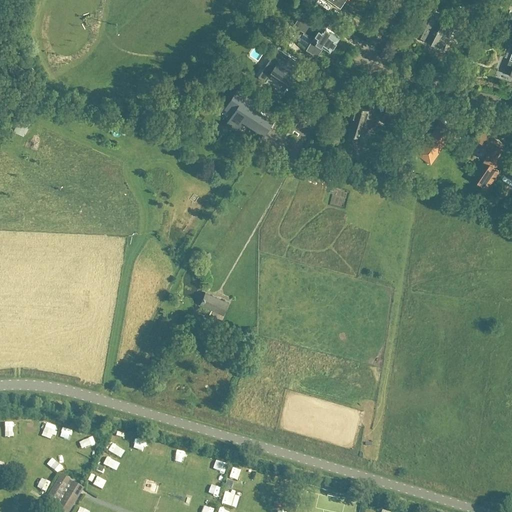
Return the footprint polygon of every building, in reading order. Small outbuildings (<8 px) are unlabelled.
[(327,0),(340,8),(345,0),(327,0)] [(330,52),(339,38),(321,26),(320,26),(301,14),(293,26),(304,33),(303,34),(312,40),(306,49),(317,56),(323,47),(330,52)] [(431,17),(425,29),(420,39),(443,50),(457,24),(440,15),(437,20),(431,17)] [(462,40),(468,29),(466,28),(467,26),(462,24),(461,26),(460,25),(455,36),(462,40)] [(293,29),(287,35),(296,44),(302,38),(293,29)] [(511,41),(511,36),(502,33),(500,40),(511,44),(511,41)] [(257,46),(257,62),(266,62),(266,45),(257,46)] [(277,49),(266,66),(273,70),(269,77),(287,88),(299,70),(291,65),(294,60),(277,49)] [(251,107),(255,101),(237,90),(225,109),(233,114),(227,123),(236,129),(245,116),(254,122),(253,124),(265,132),(272,121),(251,107)] [(202,119),(214,107),(202,96),(191,108),(202,119)] [(371,118),(375,104),(366,102),(364,109),(356,107),(349,134),(362,138),(364,129),(368,129),(371,128),(372,129),(374,127),(376,125),(378,121),(379,121),(371,118)] [(402,121),(391,108),(382,116),(393,129),(402,121)] [(436,128),(422,148),(433,156),(447,136),(436,128)] [(500,150),(504,145),(479,129),(474,138),(473,137),(470,142),(489,155),(481,167),(486,171),(479,183),(487,188),(499,171),(495,169),(500,161),(497,159),(502,151),(500,150)] [(222,316),(228,304),(204,293),(199,306),(222,316)] [(208,330),(212,321),(202,317),(198,327),(208,330)] [(1,434),(11,434),(11,423),(1,423),(1,434)] [(43,424),(42,433),(51,434),(52,425),(43,424)] [(72,439),(74,440),(78,431),(68,428),(63,442),(70,444),(72,439)] [(131,445),(131,457),(140,457),(140,445),(131,445)] [(116,460),(119,454),(108,449),(105,455),(116,460)] [(150,461),(161,462),(163,452),(151,450),(150,461)] [(182,473),(183,459),(175,458),(174,473),(182,473)] [(190,458),(188,467),(196,469),(198,459),(190,458)] [(105,460),(102,468),(116,473),(119,465),(105,460)] [(54,473),(65,471),(63,461),(52,463),(54,473)] [(88,481),(93,484),(96,477),(91,474),(88,481)] [(68,484),(60,479),(47,500),(55,505),(55,504),(68,511),(80,493),(67,485),(68,484)] [(106,492),(110,484),(96,479),(92,487),(106,492)] [(210,497),(220,497),(220,487),(210,486),(210,497)]
